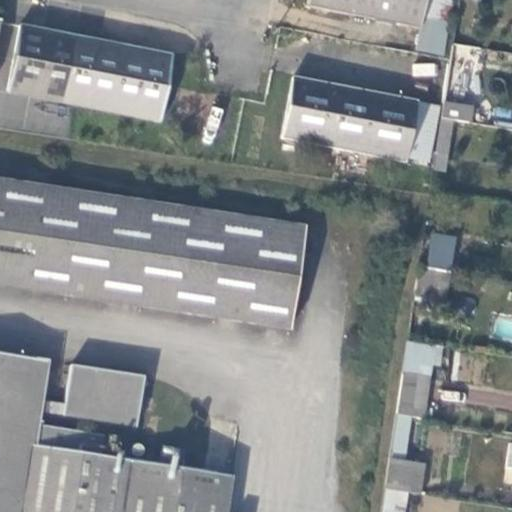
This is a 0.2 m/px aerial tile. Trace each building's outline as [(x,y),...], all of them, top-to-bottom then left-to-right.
[(312,0),(308,19),(419,41),(417,57),(438,60),(448,0),(312,0)] [(177,71),(19,39),(8,106),(165,135),(177,71)] [(288,151),(413,174),(423,117),(424,113),(297,91),(288,151)] [(457,108),(442,105),(440,120),(453,122),(455,122),(457,108)] [(423,117),(413,174),(427,176),(436,120),(423,117)] [(440,120),(434,155),(447,157),(453,122),(440,120)] [(303,243),(0,197),(0,301),(288,345),(303,243)] [(424,265),(451,270),(457,237),(431,232),(424,265)] [(449,275),(417,269),(412,298),(428,301),(428,303),(444,305),(449,275)] [(431,346),(406,342),(401,375),(426,379),(431,346)] [(0,511),(228,511),(231,492),(182,486),(184,466),(163,463),(160,483),(101,474),(104,453),(35,444),(37,430),(136,443),(143,394),(69,382),(63,421),(39,418),(45,379),(0,371),(0,511)] [(401,375),(394,416),(410,419),(420,421),(426,379),(401,375)] [(383,490),(419,497),(423,466),(403,462),(410,419),(394,416),(383,490)] [(139,463),(136,463),(133,464),(131,466),(131,469),(133,472),(135,474),(139,474),(141,472),(142,469),(142,465),(139,463)]
